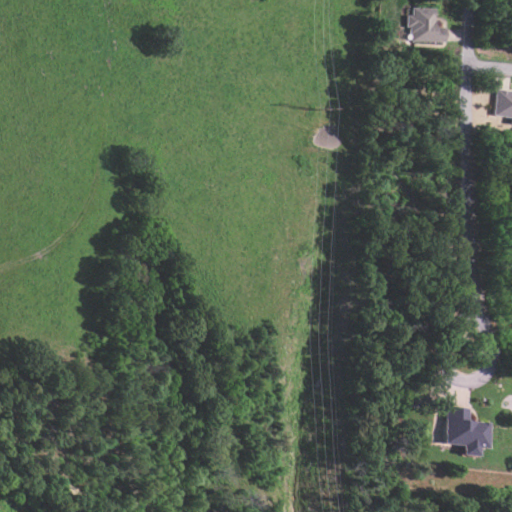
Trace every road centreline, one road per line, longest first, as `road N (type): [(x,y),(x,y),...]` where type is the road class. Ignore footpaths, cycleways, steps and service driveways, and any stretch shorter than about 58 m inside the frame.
road 1 (residential): [(468,65),(470,356)]
road 2 (residential): [(511,69),(374,59)]
